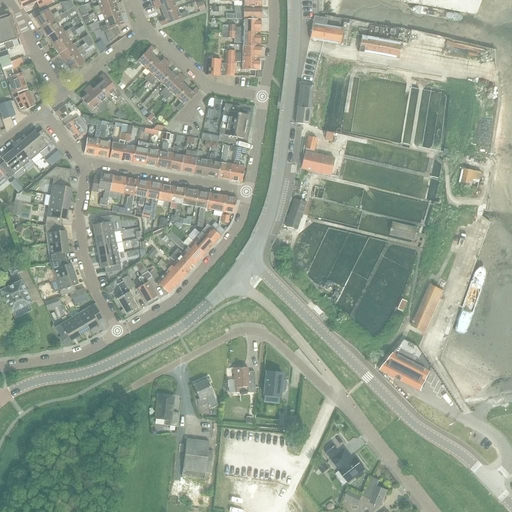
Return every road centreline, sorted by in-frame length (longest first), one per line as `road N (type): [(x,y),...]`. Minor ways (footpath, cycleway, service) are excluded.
road 1 (tertiary): [(511,506),(471,464),(400,413),(250,258)]
road 2 (secondary): [(0,396),(130,354),(176,331),(233,280)]
road 3 (secondary): [(250,258),(276,194),(294,0)]
road 4 (residential): [(343,395),(270,338),(242,330),(139,386)]
road 5 (residential): [(115,334),(159,311),(201,274),(235,231),(248,192)]
road 6 (residential): [(115,334),(82,263),(81,161)]
road 7 (residential): [(248,192),(81,161)]
road 8 (residential): [(343,395),(277,315),(233,280)]
road 9 (residential): [(431,511),(343,395)]
road 10 (residential): [(263,97),(206,89),(148,31)]
road 11 (residential): [(0,367),(64,359),(115,334)]
